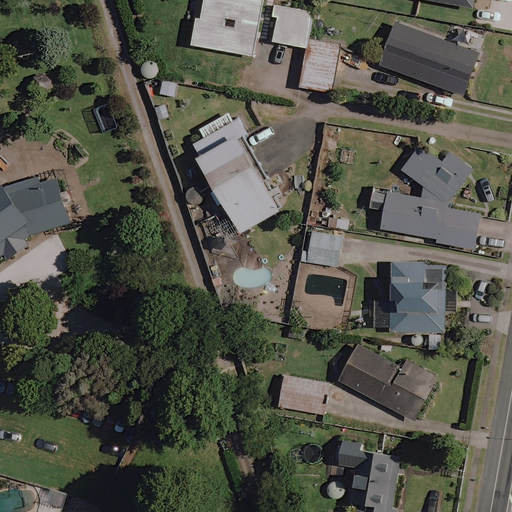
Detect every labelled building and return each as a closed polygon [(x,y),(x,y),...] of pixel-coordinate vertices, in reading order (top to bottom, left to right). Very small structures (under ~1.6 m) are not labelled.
[(205,0),(202,20),(197,19),(193,48),(254,58),(263,0),(205,0)] [(273,19),(278,20),(273,43),(307,50),(315,13),(280,7),(275,6),(273,19)] [(484,51),(400,20),(385,62),(468,93),(484,51)] [(342,51),(313,44),(302,87),(331,94),(342,51)] [(194,70),(174,67),(171,82),(191,86),(194,70)] [(48,73),(28,80),(35,100),(55,92),(48,73)] [(240,120),(200,140),(246,230),(286,210),(240,120)] [(394,189),(387,226),(443,236),(442,241),(479,248),(486,213),(454,207),(456,197),(471,177),(478,167),(455,151),(448,160),(424,143),(407,167),(428,184),(426,195),(394,189)] [(27,237),(33,233),(74,221),(61,177),(45,182),(42,175),(14,185),(10,181),(0,187),(0,257),(8,252),(12,258),(32,244),(27,237)] [(191,185),(186,187),(185,189),(184,190),(183,192),(182,194),(182,196),(182,198),(183,200),(183,202),(185,204),(186,206),(188,207),(190,208),(192,208),(194,209),(196,208),(198,208),(200,207),(202,206),(203,204),(204,203),(205,201),(206,199),(206,197),(206,195),(205,193),(204,191),(203,189),(202,187),(200,186),(198,185),(196,185),(194,184),(192,185),(191,185)] [(317,230),(312,259),(341,264),(346,235),(317,230)] [(398,260),(397,329),(449,330),(450,264),(431,263),(431,260),(398,260)] [(363,343),(344,378),(419,419),(443,376),(412,359),(407,367),(363,343)] [(334,382),(288,374),(283,405),(328,413),(334,382)] [(394,511),(404,455),(366,449),(368,442),(349,439),(346,462),(361,465),(355,499),(360,500),(358,511),(394,511)]
